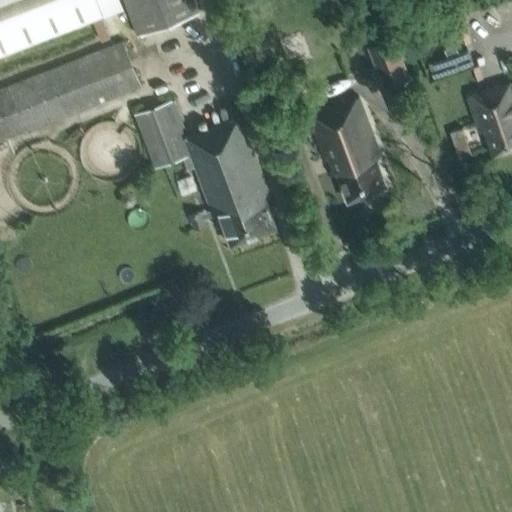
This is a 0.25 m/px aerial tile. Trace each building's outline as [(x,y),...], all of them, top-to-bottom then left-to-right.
[(0,0),(0,50),(124,4),(122,0),(0,0)] [(124,0),(137,33),(198,10),(193,0),(124,0)] [(384,85),(407,76),(392,36),(369,44),(384,85)] [(0,138),(140,84),(122,39),(0,86),(0,138)] [(468,42),(447,47),(448,53),(431,56),(433,69),(472,62),(468,42)] [(511,146),(511,79),(467,94),(478,129),(483,128),(492,154),(511,146)] [(385,183),(375,156),(380,154),(358,94),(309,113),(332,173),(337,171),(347,197),(385,183)] [(184,135),(170,99),(135,112),(154,165),(188,152),(210,206),(201,210),(200,207),(189,211),(194,226),(206,222),(204,216),(212,213),(217,225),(223,222),(230,241),(275,224),(265,198),(271,195),(240,113),(184,135)]
